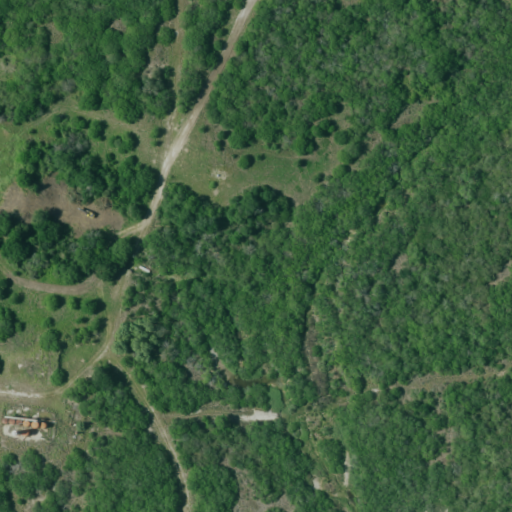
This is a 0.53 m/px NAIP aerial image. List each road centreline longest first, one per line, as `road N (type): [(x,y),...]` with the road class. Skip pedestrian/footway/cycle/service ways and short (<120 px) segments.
road 1 (track): [(164,161),(107,343),(62,391),(0,392)]
road 2 (track): [(102,350),(125,371),(166,439),(187,493),(185,511)]
road 3 (track): [(253,0),(164,161)]
road 4 (track): [(164,161),(175,0)]
